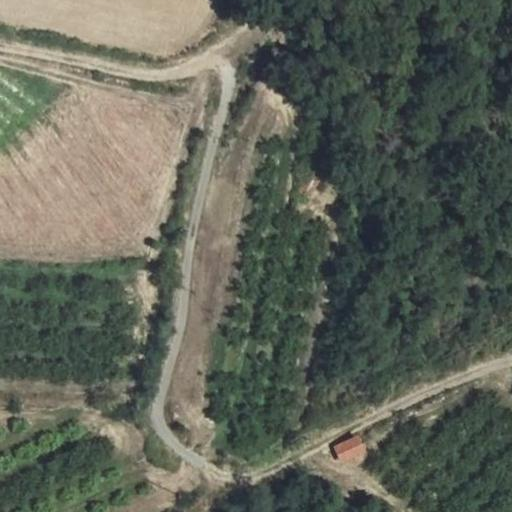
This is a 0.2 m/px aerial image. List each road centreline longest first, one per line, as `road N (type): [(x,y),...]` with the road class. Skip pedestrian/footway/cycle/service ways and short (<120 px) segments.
road 1 (track): [(205,60),(221,98),(184,233),(174,356),(157,423),(228,483),(511,372)]
road 2 (track): [(0,51),(179,73),(205,60)]
